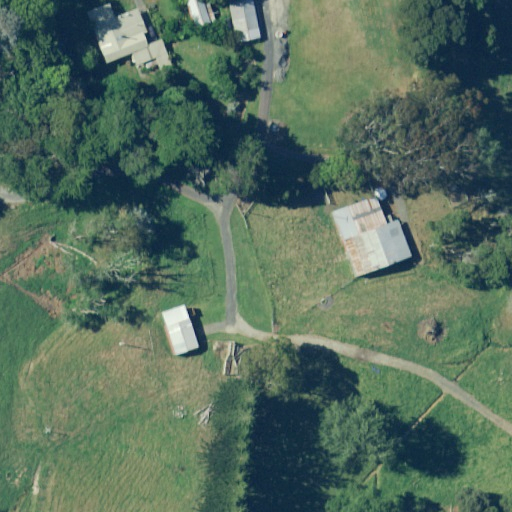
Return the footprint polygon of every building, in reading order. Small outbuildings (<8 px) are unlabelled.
[(215,21),(209,0),(186,0),(194,27),(215,21)] [(261,37),(253,0),(228,0),(237,42),(261,37)] [(114,18),(109,3),(86,12),(105,62),(132,52),(136,64),(145,61),(148,68),(158,64),(160,68),(172,64),(162,38),(150,43),(138,9),(114,18)] [(410,256),(387,191),(332,211),(356,276),(410,256)] [(198,347),(184,304),(160,312),(174,354),(198,347)]
